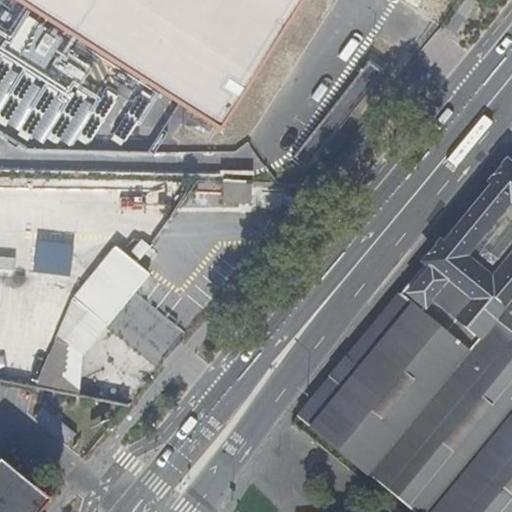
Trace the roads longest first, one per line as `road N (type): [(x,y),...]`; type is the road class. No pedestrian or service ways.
road 1 (secondary): [(511,72),(276,366)]
road 2 (secondary): [(276,366),(125,511)]
road 3 (secondary): [(196,511),(276,366)]
